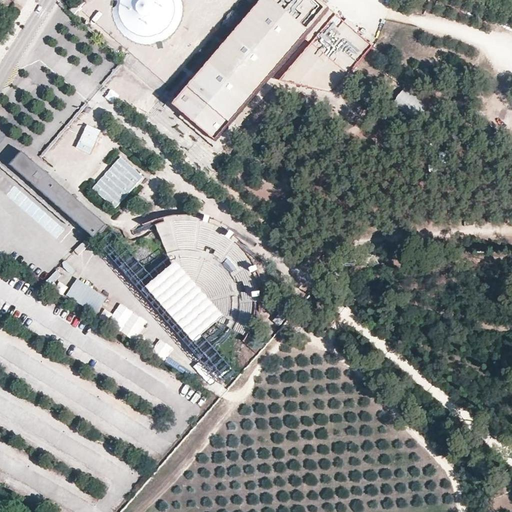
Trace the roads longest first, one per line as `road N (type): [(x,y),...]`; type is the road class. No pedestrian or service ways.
road 1 (track): [(137,511),(319,292)]
road 2 (track): [(465,511),(449,471),(403,429),(376,385),(291,328)]
